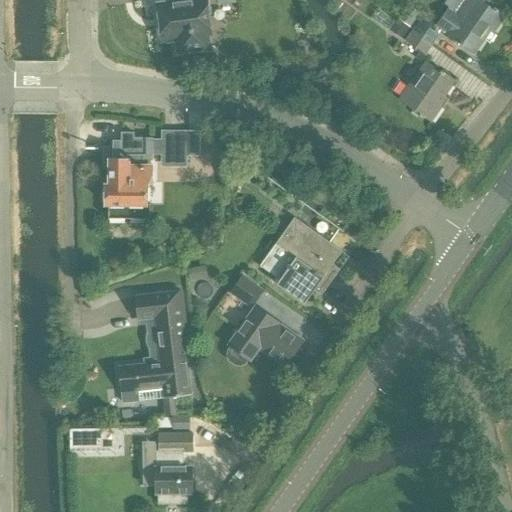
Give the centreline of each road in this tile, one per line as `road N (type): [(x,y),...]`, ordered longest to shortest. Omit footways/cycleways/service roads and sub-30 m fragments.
road 1 (residential): [(74,86),(168,91),(302,123),(416,205)]
road 2 (secondary): [(279,511),(469,240)]
road 3 (unclassified): [(5,511),(0,215)]
road 4 (residential): [(416,205),(511,71)]
